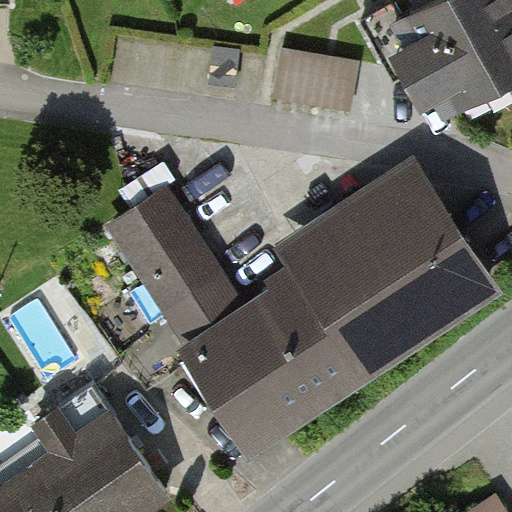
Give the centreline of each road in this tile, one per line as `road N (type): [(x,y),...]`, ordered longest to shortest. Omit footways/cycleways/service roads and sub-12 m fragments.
road 1 (residential): [(511,185),(459,161),(334,135),(0,90)]
road 2 (tertiary): [(511,345),(300,511)]
